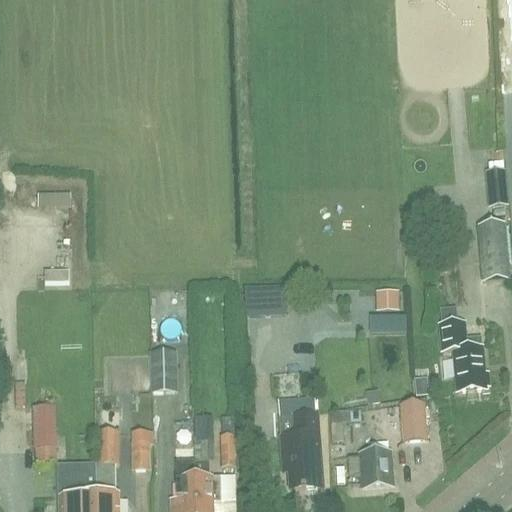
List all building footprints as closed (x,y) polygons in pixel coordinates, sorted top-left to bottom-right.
[(487,211),(508,209),(505,174),(484,175),(487,211)] [(483,285),(509,282),(504,227),(478,230),(483,285)] [(381,315),(404,315),(404,293),(381,292),(381,315)] [(250,329),(267,329),(267,297),(250,297),(250,329)] [(443,328),(440,328),(442,355),(454,354),(458,396),(485,393),(485,391),(491,390),(489,375),(483,375),(481,351),(480,340),(465,341),(464,326),(461,326),(443,328)] [(176,395),(176,355),(151,356),(151,395),(176,395)] [(118,362),(115,379),(127,381),(126,388),(147,391),(150,367),(118,362)] [(304,400),(302,376),(284,377),(285,401),(304,400)] [(315,401),(308,402),(278,404),(283,467),(289,466),(291,493),(306,492),(306,491),(322,490),(317,418),(316,418),(315,401)] [(423,407),(402,409),(405,445),(426,443),(423,407)] [(56,409),(35,409),(36,450),(36,465),(57,465),(56,431),(56,409)] [(350,415),(333,416),(330,416),(331,446),(345,446),(344,427),(350,427),(350,415)] [(193,421),(194,464),(195,511),(213,511),(213,506),(221,506),(220,480),(210,480),(209,464),(214,464),(213,420),(193,421)] [(222,440),(234,440),(233,421),(221,421),(222,440)] [(118,468),(119,436),(97,435),(96,467),(118,468)] [(132,435),(132,447),(132,473),(148,473),(148,446),(152,446),(152,435),(132,435)] [(222,472),(234,472),(234,440),(222,440),(222,472)] [(362,493),(394,490),(392,454),(359,457),(362,493)] [(195,511),(194,464),(175,465),(176,502),(171,503),(170,511),(195,511)] [(97,511),(97,497),(97,468),(79,468),(80,497),(75,497),(75,501),(59,501),(58,511),(97,511)] [(97,511),(119,511),(119,497),(97,497),(97,511)]
